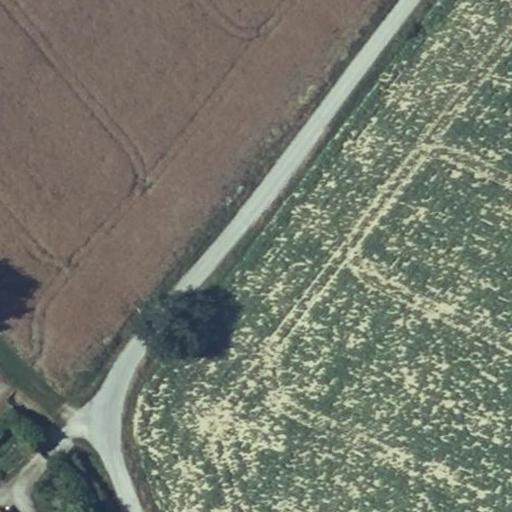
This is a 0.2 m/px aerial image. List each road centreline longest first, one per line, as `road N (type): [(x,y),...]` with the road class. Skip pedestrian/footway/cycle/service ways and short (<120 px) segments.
road 1 (unclassified): [(444,0),(118,457),(161,511)]
road 2 (track): [(0,337),(118,457)]
